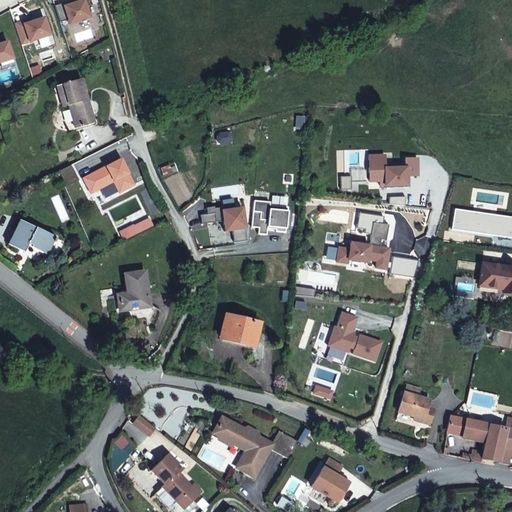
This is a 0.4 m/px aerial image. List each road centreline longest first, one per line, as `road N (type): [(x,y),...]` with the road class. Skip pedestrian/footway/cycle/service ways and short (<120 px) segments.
road 1 (track): [(154,376),(190,291),(189,252),(126,88),(106,0)]
road 2 (unclassified): [(454,476),(270,400),(182,378),(126,383)]
road 3 (unknown): [(367,440),(434,231)]
road 4 (unclassified): [(0,270),(111,359),(126,383)]
